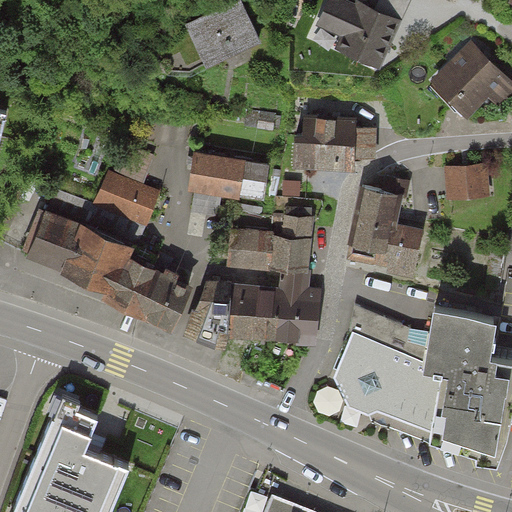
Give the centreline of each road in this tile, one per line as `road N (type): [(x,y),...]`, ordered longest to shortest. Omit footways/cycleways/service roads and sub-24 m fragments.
road 1 (residential): [(280,431),(327,342),(334,275),(363,174),(393,154),(511,141)]
road 2 (tertiary): [(47,333),(280,431)]
road 3 (tertiary): [(280,431),(458,511)]
road 4 (residential): [(0,463),(47,333)]
